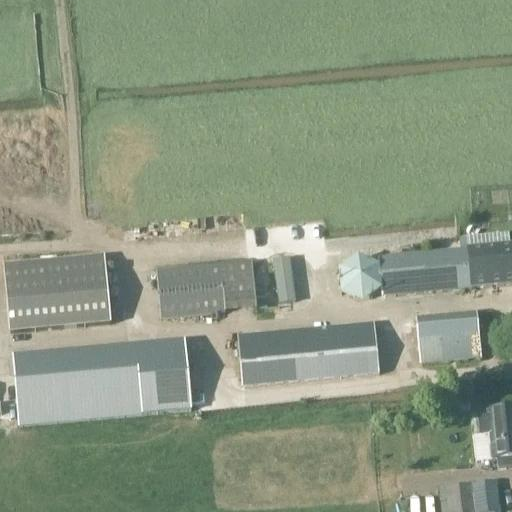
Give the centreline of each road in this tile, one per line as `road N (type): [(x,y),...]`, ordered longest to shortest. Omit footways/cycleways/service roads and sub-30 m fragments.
road 1 (track): [(58,0),(79,238)]
road 2 (track): [(79,238),(110,247),(132,271),(133,329)]
